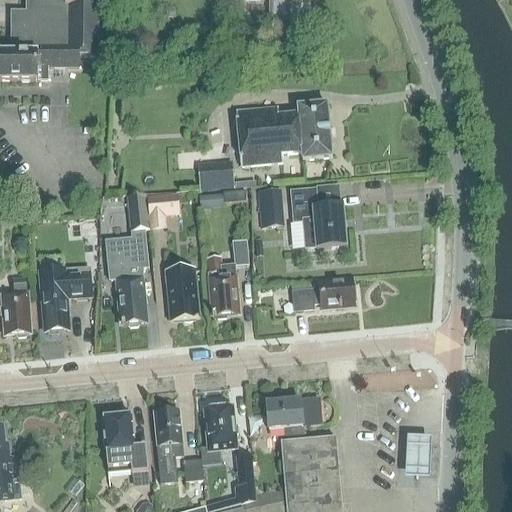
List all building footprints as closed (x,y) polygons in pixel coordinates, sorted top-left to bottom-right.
[(47,83),(47,71),(78,71),(78,61),(97,61),(97,0),(23,0),(23,16),(18,16),(18,35),(8,35),(8,57),(0,57),(0,84),(37,84),(37,83),(47,83)] [(223,0),(224,1),(241,1),(241,3),(268,2),(268,23),(287,23),(287,0),(298,0),(297,0),(223,0)] [(301,164),(331,161),(326,107),(296,110),(296,117),(278,119),(277,111),(236,115),(240,169),(282,166),(281,159),(300,157),(301,164)] [(237,163),(203,165),(204,191),(238,190),(237,163)] [(249,202),(248,190),(219,192),(220,205),(249,202)] [(287,227),(286,191),(262,192),(264,228),(287,227)] [(312,222),(313,231),(305,231),(302,236),(302,247),(307,250),(315,249),(315,252),(345,249),(342,209),(318,211),(317,191),(289,194),(291,224),(312,222)] [(177,197),(146,200),(148,234),(165,233),(164,219),(179,218),(177,197)] [(145,200),(126,202),(129,235),(148,233),(145,200)] [(246,243),(231,245),(233,269),(234,269),(248,268),(246,243)] [(235,278),(234,269),(233,269),(220,270),(219,261),(205,262),(207,280),(211,320),(215,320),(216,323),(226,322),(226,319),(238,318),(235,278)] [(69,334),(67,305),(93,303),(90,270),(37,274),(42,337),(47,336),(49,338),(58,338),(59,335),(69,334)] [(194,323),(198,323),(195,288),(193,288),(192,274),(166,276),(167,290),(166,291),(169,327),(195,324),(194,323)] [(138,328),(147,327),(142,280),(114,283),(118,330),(122,330),(122,329),(126,329),(128,331),(137,330),(138,328)] [(25,281),(11,282),(12,295),(26,294),(25,281)] [(321,313),(354,309),(352,292),(347,293),(346,283),(316,286),(316,292),(314,292),(314,285),(303,286),(304,293),(291,294),(293,315),(313,313),(312,308),(321,308),(321,313)] [(27,338),(30,338),(27,297),(0,299),(0,304),(0,310),(0,320),(1,321),(2,341),(6,341),(6,339),(15,339),(16,342),(25,341),(27,338)] [(279,444),(280,461),(336,457),(335,440),(304,443),(303,430),(321,429),(319,402),(266,406),(268,433),(284,432),(285,444),(279,444)] [(207,454),(235,451),(231,410),(203,413),(207,454)] [(177,414),(167,415),(165,412),(159,413),(157,416),(153,416),(156,450),(159,487),(177,485),(175,461),(182,460),(177,414)] [(131,476),(147,474),(145,449),(132,450),(129,419),(102,421),(105,455),(104,455),(106,471),(131,469),(131,476)] [(0,485),(14,485),(12,459),(8,459),(7,445),(4,445),(2,428),(0,428),(0,485)] [(433,441),(408,440),(406,481),(431,482),(433,441)] [(341,511),(336,457),(280,461),(283,494),(254,497),(251,458),(235,460),(239,504),(240,511),(204,511),(204,510),(194,511),(341,511)] [(200,462),(182,464),(184,485),(202,483),(200,462)]
